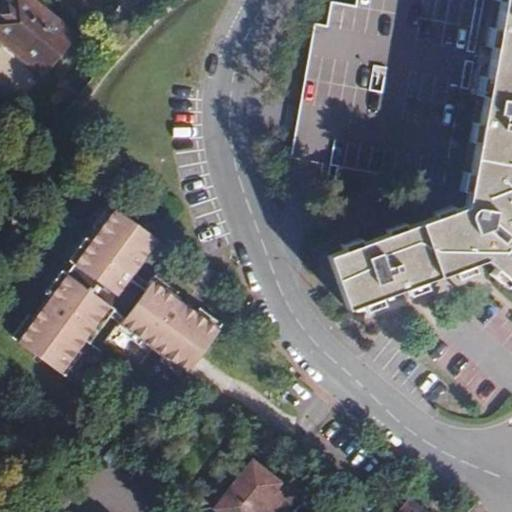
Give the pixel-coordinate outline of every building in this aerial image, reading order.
[(74,35),(29,0),(0,0),(0,1),(0,41),(41,75),(74,35)] [(511,0),(496,0),(460,203),(321,256),(340,308),(480,257),(508,281),(511,275),(511,0)] [(109,313),(132,282),(134,278),(130,275),(153,241),(109,209),(85,242),(79,238),(63,261),(67,264),(60,275),(55,271),(38,294),(43,297),(10,342),(55,376),(104,310),(109,313)] [(210,294),(220,281),(197,265),(188,277),(210,294)] [(149,281),(142,290),(120,321),(115,326),(182,376),(216,332),(149,281)] [(120,321),(142,290),(132,282),(109,313),(120,321)] [(263,498),(273,506),(284,492),(247,462),(209,507),(216,511),(251,511),(253,511),(263,498)] [(425,511),(407,497),(396,511),(425,511)] [(254,511),(267,511),(273,506),(263,498),(253,511),(254,511)]
